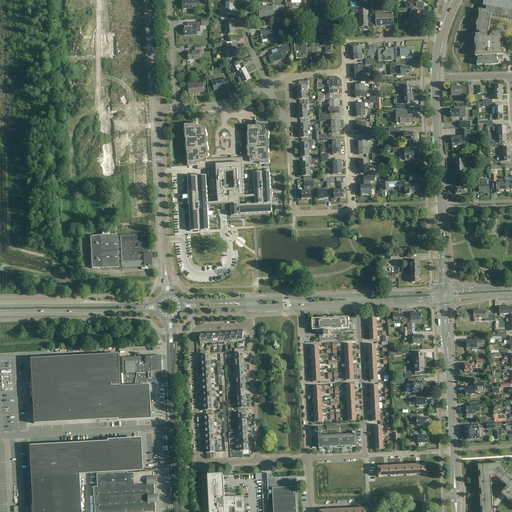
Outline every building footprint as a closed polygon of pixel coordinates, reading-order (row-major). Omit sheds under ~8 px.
[(182,0),(183,9),(200,8),(199,0),(189,0),(186,0),(182,0)] [(235,0),(232,0),(225,0),(225,9),(224,9),(224,13),(226,14),(228,14),(234,14),(234,7),(235,7),(235,0)] [(291,0),(292,3),(289,3),(286,3),(286,10),(293,9),(292,3),(301,3),(301,0),(291,0)] [(417,4),(416,7),(423,9),(424,3),(418,0),(407,0),(416,4),(416,3),(417,4)] [(488,35),(488,32),(491,17),(491,15),(492,15),(492,16),(511,19),(511,2),(509,2),(509,0),(484,0),(483,6),(487,7),(486,11),(479,9),(478,13),(479,13),(478,21),(477,21),(476,27),(477,27),(477,31),(480,32),(480,35),(476,35),(476,39),(475,39),(475,45),(476,45),(476,53),(475,53),(475,57),(483,56),(483,58),(478,58),(478,62),(477,62),(477,66),(485,65),(485,66),(490,66),(490,65),(497,65),(498,65),(498,61),(497,61),(497,59),(501,58),(501,59),(502,59),(503,59),(503,60),(503,59),(502,59),(502,58),(501,58),(502,55),(503,55),(503,52),(502,52),(502,44),(503,44),(503,37),(502,37),(502,33),(497,33),(492,33),(492,35),(487,36),(487,35),(488,35)] [(272,7),(260,7),(259,18),(264,18),(264,15),(276,16),(276,12),(284,12),(284,7),(280,7),(280,5),(276,5),(276,7),(272,7)] [(421,13),(423,9),(416,7),(413,6),(412,10),(412,11),(410,20),(411,20),(410,24),(412,25),(413,26),(413,25),(418,27),(422,13),(421,13)] [(360,13),(360,27),(368,26),(367,9),(359,9),(359,13),(360,13)] [(380,26),(380,24),(394,23),(393,14),(383,14),(383,9),(375,10),(376,26),(380,26)] [(331,28),(330,19),(330,16),(327,17),(325,17),(324,13),(317,13),(318,17),(322,17),(323,25),(318,25),(318,32),(325,31),(325,28),(331,28)] [(230,35),(235,34),(234,25),(234,21),(225,22),(226,35),(229,35),(230,35)] [(197,35),(197,28),(201,28),(200,22),(193,23),(193,26),(184,26),(184,36),(197,35)] [(261,32),(262,40),(280,38),(279,27),(271,27),(271,31),(261,32)] [(316,40),(317,43),(311,44),(312,54),(317,54),(317,47),(326,47),(326,53),(331,53),(331,50),(331,49),(331,46),(332,46),(331,39),(316,40)] [(239,56),(236,48),(238,47),(237,43),(227,46),(230,59),(233,58),(235,58),(239,56)] [(297,58),(303,58),(303,55),(307,55),(307,56),(307,55),(311,55),(311,49),(307,49),(307,43),(295,43),(295,51),(299,51),(299,54),(297,54),(297,58)] [(202,53),(202,47),(202,46),(195,46),(195,51),(188,52),(189,60),(193,60),(200,60),(200,53),(202,53)] [(288,46),(284,47),(278,49),(279,52),(268,56),(271,63),(287,58),(285,53),(290,51),(288,46)] [(395,47),(396,60),(402,59),(401,56),(412,56),(412,49),(405,49),(404,47),(401,48),(400,46),(395,47)] [(394,60),(394,48),(378,49),(379,61),(394,60)] [(238,72),(241,78),(243,83),(251,79),(245,68),(242,69),(240,65),(232,69),(234,73),(238,72)] [(397,76),(402,76),(402,77),(405,77),(405,74),(410,74),(410,67),(401,67),(390,68),(391,75),(397,75),(397,76)] [(215,91),(230,86),(228,79),(212,83),(215,91)] [(308,86),(308,83),(308,81),(299,81),(299,86),(297,86),(298,93),(306,93),(306,86),(308,86)] [(404,95),(411,95),(411,86),(407,86),(407,81),(400,82),(401,87),(400,87),(400,95),(404,95)] [(203,83),(188,85),(189,95),(204,93),(203,83)] [(471,97),(471,91),(471,86),(467,86),(467,88),(462,88),(462,87),(451,87),(452,95),(456,94),(456,96),(462,95),(462,92),(467,92),(467,97),(471,97)] [(306,93),(298,93),(298,100),(300,100),(300,103),(308,102),(308,99),(307,99),(306,93)] [(411,95),(404,95),(404,104),(401,104),(402,110),(408,109),(408,104),(412,104),(411,95)] [(298,106),(299,112),(307,112),(307,105),(308,105),(308,102),(300,103),(300,106),(298,106)] [(455,110),(450,110),(451,113),(450,113),(450,114),(451,114),(451,117),(455,117),(455,118),(464,118),(463,113),(465,113),(465,106),(454,107),(455,110)] [(404,110),(396,111),(397,123),(400,123),(400,125),(405,125),(404,123),(408,123),(408,122),(411,122),(412,120),(412,115),(405,115),(404,110)] [(301,119),(301,122),(309,121),(309,118),(308,118),(307,112),(299,112),(299,119),(301,119)] [(248,147),(248,154),(248,155),(248,156),(248,158),(250,158),(250,163),(260,163),(260,165),(264,164),(264,166),(270,166),(269,164),(269,150),(269,137),(269,123),(268,119),(259,120),(259,118),(256,118),(256,122),(247,123),(248,126),(248,133),(248,147)] [(193,121),(184,121),(184,128),(184,137),(185,139),(185,145),(186,153),(186,154),(187,164),(188,166),(199,166),(200,171),(207,171),(207,163),(207,160),(207,158),(207,157),(209,157),(208,147),(207,147),(207,133),(206,133),(206,127),(205,123),(199,123),(196,123),(196,120),(193,120),(193,121)] [(309,121),(301,122),(301,125),(300,125),(300,132),(308,131),(308,124),(310,124),(309,121)] [(499,131),(499,134),(506,134),(506,127),(495,127),(495,124),(492,124),(487,125),(487,128),(493,127),(493,131),(499,131)] [(405,141),(410,141),(413,141),(413,142),(414,142),(413,133),(407,133),(407,132),(400,133),(400,129),(394,130),(389,130),(389,136),(405,136),(405,141)] [(302,138),(302,141),(310,141),(310,137),(312,137),(311,134),(309,134),(308,131),(300,132),(300,138),(302,138)] [(452,144),(452,146),(458,146),(458,145),(462,145),(461,139),(468,138),(468,135),(459,135),(459,137),(452,137),(452,144)] [(300,144),(301,151),(309,150),(309,143),(311,143),(310,141),(302,141),(302,144),(300,144)] [(503,144),(495,145),(489,145),(489,148),(500,148),(501,148),(501,155),(511,154),(510,147),(504,148),(503,144)] [(400,149),(400,152),(401,155),(405,154),(405,161),(415,160),(414,150),(410,150),(409,150),(409,149),(400,149)] [(312,160),(311,157),(310,157),(309,150),(301,151),(301,157),(303,157),(303,160),(312,160)] [(456,172),(463,172),(463,160),(460,160),(460,154),(453,154),(453,164),(456,164),(456,172)] [(206,176),(188,177),(188,193),(182,194),(182,198),(188,198),(188,199),(188,204),(189,204),(190,231),(209,230),(208,216),(208,214),(213,214),(213,210),(208,210),(208,206),(222,205),(222,209),(224,209),(226,209),(226,205),(230,204),(231,216),(239,216),(238,213),(240,213),(240,211),(270,209),(270,201),(272,201),(278,201),(278,196),(278,194),(273,195),(272,187),(270,187),(270,169),(266,168),(262,169),(260,169),(257,169),(253,170),(255,193),(244,193),(243,166),(251,166),(251,165),(260,165),(260,163),(250,163),(250,158),(248,158),(248,156),(234,157),(234,155),(231,155),(231,157),(231,158),(217,158),(216,158),(215,158),(209,158),(208,158),(207,158),(207,160),(207,163),(209,162),(210,166),(216,165),(218,202),(208,203),(206,176)] [(301,163),(302,170),(311,169),(310,165),(315,165),(315,159),(312,160),(303,160),(303,163),(301,163)] [(311,169),(302,170),(302,176),(304,176),(304,179),(313,179),(313,176),(311,176),(311,169)] [(379,176),(373,176),(366,176),(367,185),(361,186),(362,196),(372,196),(371,185),(371,183),(375,183),(375,178),(379,178),(379,176)] [(483,193),(489,193),(489,185),(488,180),(480,180),(480,185),(478,185),(478,192),(483,192),(483,193)] [(399,182),(400,191),(405,190),(405,192),(406,192),(407,194),(413,194),(413,192),(416,192),(416,185),(410,185),(410,184),(409,183),(408,183),(405,183),(405,181),(399,182)] [(501,190),(506,190),(506,183),(502,183),(502,181),(498,181),(498,183),(496,183),(496,193),(497,193),(501,193),(501,190)] [(311,199),(311,191),(311,190),(314,190),(314,182),(309,182),(304,182),(304,191),(305,191),(302,191),(302,199),(311,199)] [(334,198),(344,198),(344,190),(344,183),(337,183),(338,186),(340,186),(340,190),(334,190),(334,198)] [(327,190),(325,190),(325,188),(317,189),(317,193),(318,193),(318,199),(328,198),(327,190)] [(411,268),(420,268),(420,266),(420,264),(419,264),(419,262),(418,262),(418,260),(410,261),(408,261),(408,264),(411,264),(411,268)] [(419,275),(407,275),(407,277),(409,277),(409,279),(410,279),(410,282),(412,282),(412,283),(413,283),(415,283),(419,282),(419,275)] [(508,323),(508,329),(508,331),(511,330),(511,307),(499,308),(500,314),(509,314),(509,323),(508,323)] [(495,321),(495,314),(486,314),(486,311),(473,311),(474,319),(475,319),(475,322),(480,322),(479,319),(485,319),(485,322),(495,321)] [(403,322),(403,316),(403,314),(393,315),(393,317),(387,317),(388,325),(394,324),(394,322),(403,322)] [(349,317),(327,318),(312,319),(313,330),(323,330),(324,334),(319,335),(320,342),(339,341),(339,334),(331,334),(331,329),(349,328),(349,317)] [(413,333),(412,333),(408,333),(404,333),(403,333),(403,340),(408,340),(411,339),(412,345),(423,344),(423,343),(423,336),(414,336),(413,333)] [(477,344),(483,344),(483,336),(475,336),(475,341),(466,341),(466,345),(467,345),(467,349),(473,349),(473,350),(477,350),(477,344)] [(412,363),(425,363),(426,363),(426,359),(424,359),(424,353),(414,353),(414,361),(412,361),(412,363)] [(118,354),(95,355),(99,420),(119,419),(117,386),(120,386),(118,354)] [(135,357),(123,358),(122,358),(123,374),(125,374),(125,385),(151,383),(151,379),(162,379),(162,371),(161,371),(160,355),(150,356),(138,357),(138,356),(136,354),(135,354),(135,357)] [(99,420),(95,355),(31,359),(30,359),(32,400),(33,405),(33,412),(34,424),(99,420)] [(425,363),(412,363),(412,366),(415,366),(415,375),(426,375),(425,372),(424,372),(424,365),(426,365),(425,363)] [(416,378),(407,379),(408,383),(412,383),(412,387),(411,387),(411,388),(410,388),(410,392),(411,392),(411,393),(418,393),(417,392),(424,391),(425,390),(425,388),(424,387),(424,386),(426,386),(425,382),(417,382),(416,378)] [(475,387),(465,387),(466,394),(466,395),(467,395),(467,394),(476,394),(475,390),(478,390),(478,391),(484,390),(484,383),(475,383),(475,387)] [(117,386),(119,419),(129,419),(134,418),(139,415),(142,413),(144,411),(146,408),(148,402),(148,398),(147,385),(120,386),(117,386)] [(419,406),(419,408),(426,408),(426,405),(427,405),(426,398),(417,399),(417,396),(409,396),(410,403),(417,403),(417,406),(419,406)] [(238,412),(245,411),(245,409),(247,408),(246,402),(237,403),(237,405),(235,406),(235,409),(238,408),(238,412)] [(467,414),(466,414),(466,418),(475,420),(473,419),(473,414),(475,414),(475,412),(480,412),(479,403),(473,404),(473,407),(466,408),(467,414)] [(213,412),(213,404),(204,404),(204,411),(206,411),(207,413),(213,413),(213,412)] [(238,421),(247,420),(247,414),(245,414),(245,411),(238,412),(238,417),(234,418),(234,421),(238,420),(238,421)] [(205,422),(214,422),(214,416),(219,415),(219,412),(213,412),(213,413),(207,413),(207,416),(205,416),(205,422)] [(417,426),(428,425),(427,418),(417,418),(417,414),(410,414),(411,423),(417,423),(417,426)] [(470,440),(471,439),(479,439),(480,439),(480,438),(479,438),(482,438),(482,431),(482,428),(479,428),(479,427),(478,427),(467,427),(467,428),(467,432),(466,432),(467,435),(467,436),(466,437),(466,439),(468,441),(470,440)] [(318,436),(319,438),(319,449),(326,448),(327,449),(327,448),(341,447),(341,448),(342,448),(342,447),(356,447),(356,434),(355,434),(355,431),(353,431),(353,434),(321,436),(321,432),(322,432),(322,428),(316,428),(316,433),(317,433),(318,434),(319,436),(318,436)] [(419,447),(425,447),(425,443),(429,443),(428,436),(420,436),(420,432),(415,432),(415,441),(418,441),(418,443),(419,443),(419,447)] [(83,474),(96,473),(141,471),(140,460),(139,455),(137,450),(135,447),(132,445),(129,443),(124,441),(119,441),(109,441),(81,443),(41,445),(29,446),(30,457),(31,477),(32,503),(31,503),(30,511),(81,511),(79,474),(83,474)] [(230,451),(230,458),(243,458),(243,451),(249,451),(249,445),(240,445),(240,451),(230,451)] [(511,474),(510,475),(505,471),(506,469),(500,464),(500,462),(495,462),(495,464),(478,465),(478,471),(480,471),(480,478),(479,478),(480,489),(481,489),(482,495),(480,496),(481,507),(482,507),(482,511),(494,511),(494,509),(493,509),(492,502),(491,481),(491,477),(496,477),(500,480),(507,486),(501,493),(501,494),(503,492),(507,495),(505,497),(509,501),(510,499),(511,500),(511,474)] [(426,464),(419,465),(418,465),(410,465),(411,475),(427,474),(426,464)] [(402,466),(394,466),(395,475),(411,475),(410,465),(402,466)] [(394,466),(387,466),(386,466),(385,466),(378,467),(378,476),(395,475),(394,466)] [(93,487),(94,505),(153,502),(153,496),(154,496),(153,484),(152,484),(152,479),(153,478),(153,472),(152,472),(127,473),(127,472),(96,474),(97,487),(93,487)] [(273,476),(272,476),(268,476),(268,473),(267,473),(269,511),(298,511),(297,486),(297,476),(294,477),(273,478),(273,476)] [(208,476),(209,511),(244,511),(244,496),(224,497),(223,475),(208,476)] [(94,511),(154,511),(154,502),(153,502),(94,505),(94,511)]
